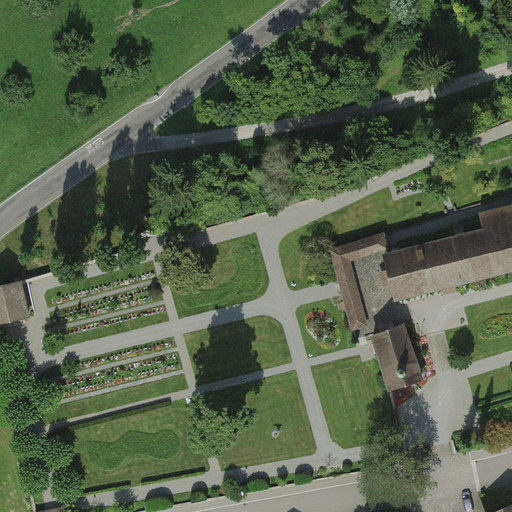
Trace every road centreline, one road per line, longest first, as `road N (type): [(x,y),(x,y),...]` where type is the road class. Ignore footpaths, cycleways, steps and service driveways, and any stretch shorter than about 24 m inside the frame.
road 1 (track): [(118,138),(143,142),(305,122),(511,64)]
road 2 (residential): [(308,0),(0,224)]
road 3 (unclassified): [(280,511),(511,467)]
road 4 (track): [(357,112),(375,85),(406,64),(511,20)]
